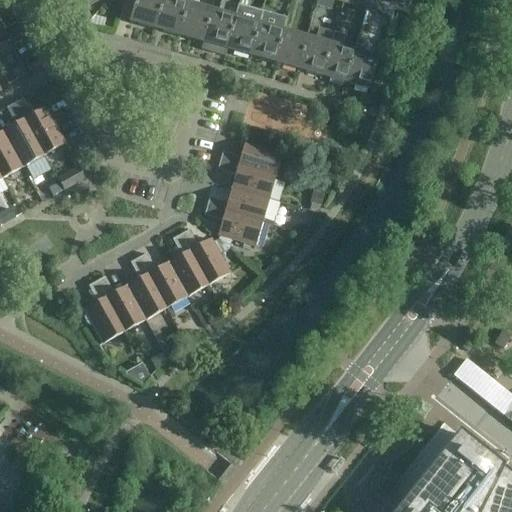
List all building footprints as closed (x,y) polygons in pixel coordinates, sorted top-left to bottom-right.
[(135,0),(129,23),(155,31),(156,29),(155,29),(163,0),(135,0)] [(155,31),(179,37),(180,36),(178,36),(187,5),(170,0),(163,0),(155,29),(156,29),(155,31)] [(204,44),(227,51),(227,50),(235,19),(222,15),(225,3),(216,0),(214,0),(211,12),(203,43),(204,43),(204,44)] [(360,0),(344,0),(343,5),(366,12),(369,2),(360,0)] [(369,2),(366,12),(391,19),(393,9),(369,2)] [(179,37),(204,44),(204,43),(203,43),(211,12),(187,5),(178,36),(180,36),(179,37)] [(227,51),(251,58),(252,57),(250,56),(262,14),(239,7),(235,19),(227,50),(227,51)] [(251,58),(275,65),(275,64),(274,63),(283,32),(286,19),(263,12),(262,14),(250,56),(252,57),(251,58)] [(275,65),(299,71),(298,70),(307,39),(283,32),(274,63),(275,64),(275,65)] [(323,78),(346,85),(346,84),(355,53),(342,49),(345,37),(335,34),(331,46),(322,77),(323,78)] [(299,71),(323,78),(322,77),(331,46),(307,39),(298,70),(299,71)] [(369,92),(379,59),(365,55),(368,44),(358,41),(355,53),(346,84),(346,85),(369,92)] [(342,99),(326,116),(342,132),(359,115),(342,99)] [(23,101),(15,105),(44,157),(65,145),(46,110),(32,117),(23,101)] [(3,133),(23,169),(44,157),(15,105),(7,110),(16,126),(3,133)] [(0,177),(2,181),(23,169),(3,133),(0,135),(0,177)] [(222,153),(220,162),(276,178),(282,154),(245,144),(240,158),(222,153)] [(235,177),(231,191),(269,202),(276,178),(220,162),(217,172),(235,177)] [(84,180),(78,169),(71,173),(77,185),(85,181),(84,180)] [(63,191),(59,184),(49,190),(53,197),(63,191)] [(231,191),(227,204),(209,200),(207,208),(262,224),(269,202),(231,191)] [(313,193),(310,206),(321,208),(324,196),(313,193)] [(255,248),(262,224),(207,208),(204,217),(222,223),(218,237),(255,248)] [(0,214),(0,223),(2,227),(15,219),(10,209),(0,214)] [(211,241),(198,248),(188,232),(180,237),(209,287),(230,275),(211,241)] [(181,258),(169,264),(188,299),(209,287),(180,237),(172,241),(181,258)] [(169,264),(156,272),(146,256),(139,260),(167,310),(188,299),(169,264)] [(126,288),(145,322),(167,310),(139,260),(130,265),(139,281),(126,288)] [(145,322),(126,288),(114,295),(105,279),(96,284),(124,334),(145,322)] [(88,288),(97,304),(84,311),(103,346),(124,334),(96,284),(88,288)] [(502,332),(494,345),(502,351),(511,337),(502,332)] [(185,345),(177,335),(171,340),(179,350),(185,345)] [(511,398),(510,399),(463,362),(450,379),(511,427),(511,398)] [(149,379),(142,365),(125,375),(125,377),(143,388),(149,379)] [(511,511),(511,473),(461,432),(396,511),(511,511)] [(44,494),(37,488),(25,503),(32,509),(44,494)]
